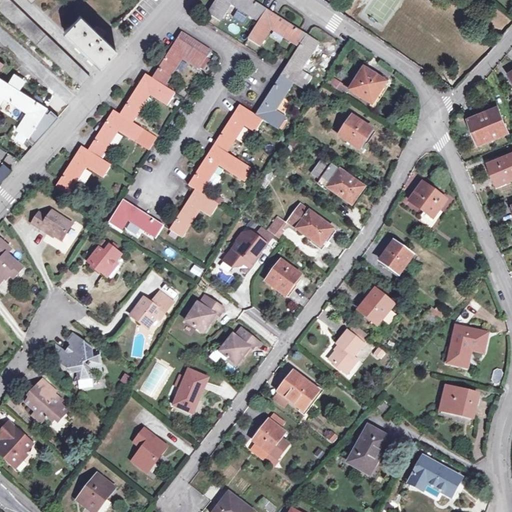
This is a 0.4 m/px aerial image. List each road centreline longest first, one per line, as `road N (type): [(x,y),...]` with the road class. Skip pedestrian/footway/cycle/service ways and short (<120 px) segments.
road 1 (residential): [(433,116),(367,244),(170,493)]
road 2 (tertiary): [(0,200),(177,0)]
road 3 (unclassified): [(511,289),(433,116)]
road 4 (unclassified): [(433,116),(422,81),(299,0)]
road 5 (unknown): [(499,472),(384,418)]
road 6 (unclassified): [(496,511),(511,393)]
